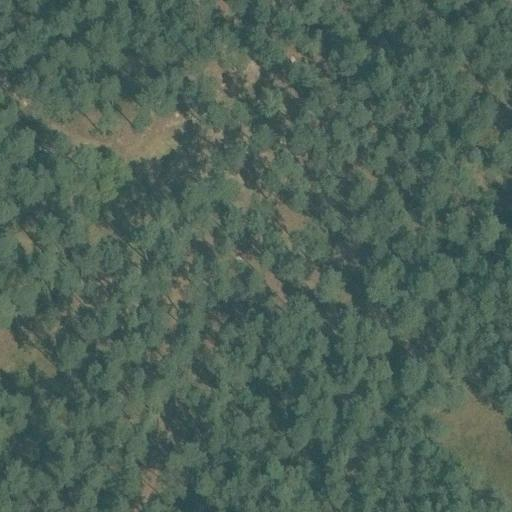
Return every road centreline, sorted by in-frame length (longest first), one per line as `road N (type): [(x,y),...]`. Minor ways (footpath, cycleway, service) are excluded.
road 1 (track): [(135,511),(156,426),(189,375),(249,323),(452,229),(477,209),(511,101)]
road 2 (track): [(235,0),(211,115),(511,12)]
